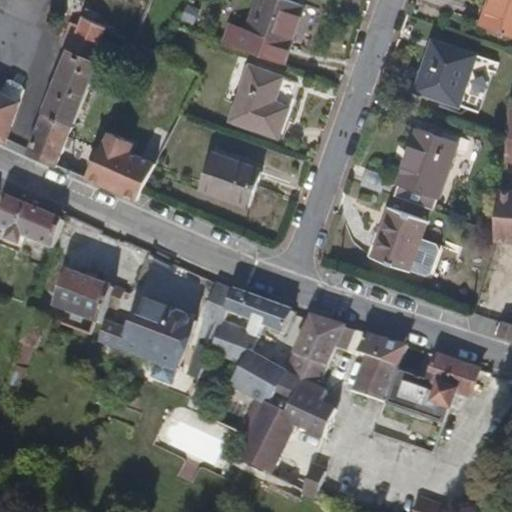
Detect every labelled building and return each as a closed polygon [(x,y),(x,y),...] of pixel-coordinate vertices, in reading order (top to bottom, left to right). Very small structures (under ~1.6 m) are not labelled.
[(306,7),(287,0),(257,0),(246,31),(292,47),(306,7)] [(511,0),(487,0),(478,25),(511,37),(511,0)] [(105,28),(83,18),(70,50),(93,60),(105,28)] [(414,91),(458,107),(477,56),(433,40),(414,91)] [(93,60),(70,50),(43,114),(73,128),(99,63),(93,60)] [(249,67),(230,122),(277,139),(297,84),(249,67)] [(0,139),(7,143),(20,103),(0,92),(0,139)] [(73,128),(43,114),(28,154),(58,167),(73,128)] [(417,129),(392,195),(432,209),(457,142),(417,129)] [(134,144),(109,133),(85,179),(121,195),(137,157),(129,154),(134,144)] [(262,171),(213,152),(199,190),(249,209),(262,171)] [(136,201),(141,192),(155,164),(137,157),(121,195),(136,201)] [(511,189),(501,189),(497,232),(496,240),(511,241),(511,189)] [(54,249),(64,221),(9,199),(0,218),(0,229),(8,232),(5,240),(20,246),(24,237),(54,249)] [(427,222),(389,207),(371,256),(409,270),(410,268),(426,274),(431,271),(439,249),(437,244),(420,238),(427,222)] [(120,311),(126,294),(68,272),(55,307),(94,323),(102,325),(108,307),(120,311)] [(202,318),(220,326),(220,324),(227,309),(234,291),(216,285),(202,318)] [(250,335),(258,337),(264,326),(283,333),(293,310),(234,291),(227,309),(257,323),(250,335)] [(121,329),(114,346),(158,363),(153,373),(170,380),(174,369),(177,370),(197,321),(144,300),(131,333),(121,329)] [(32,313),(21,343),(36,348),(47,318),(32,313)] [(286,372),(318,387),(336,349),(345,327),(312,316),(285,371),(286,372)] [(100,340),(114,346),(121,329),(107,323),(100,340)] [(511,339),(511,325),(502,323),(499,335),(511,339)] [(243,364),(244,363),(250,352),(258,337),(250,335),(220,324),(220,326),(208,350),(243,364)] [(345,327),(336,349),(347,353),(356,330),(345,327)] [(347,353),(360,357),(367,334),(356,330),(347,353)] [(360,357),(366,359),(400,369),(408,348),(367,334),(360,357)] [(182,374),(196,380),(208,350),(196,344),(182,374)] [(263,417),(268,405),(272,399),(286,372),(285,371),(250,352),(244,363),(243,364),(232,386),(259,399),(252,412),(263,417)] [(472,397),(481,373),(435,358),(427,378),(400,369),(366,359),(354,391),(443,422),(448,409),(452,410),(458,393),(472,397)] [(286,372),(272,399),(305,414),(318,387),(286,372)] [(241,458),(270,474),(297,420),(268,405),(263,417),(252,438),(241,458)] [(241,433),(252,438),(263,417),(252,412),(241,433)] [(413,417),(402,441),(431,454),(442,430),(413,417)]
